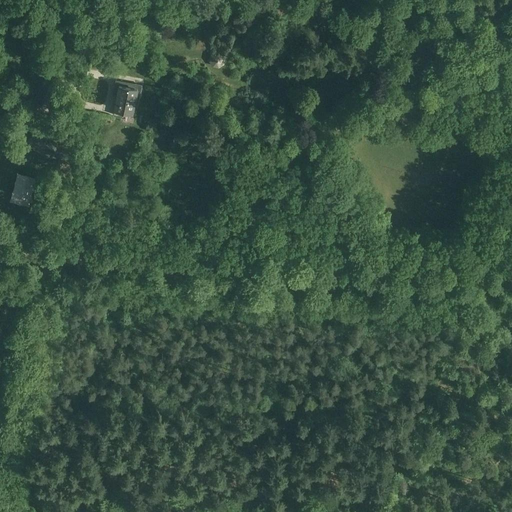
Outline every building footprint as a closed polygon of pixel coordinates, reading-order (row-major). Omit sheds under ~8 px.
[(214,51),(210,55),(208,60),(212,66),(219,67),(224,64),(225,57),(221,52),(214,51)] [(136,87),(119,84),(114,108),(132,111),(136,87)] [(355,124),(353,115),(344,117),(346,126),(355,124)] [(62,137),(39,121),(25,143),(48,158),(62,137)] [(451,147),(450,138),(440,138),(440,147),(451,147)]
